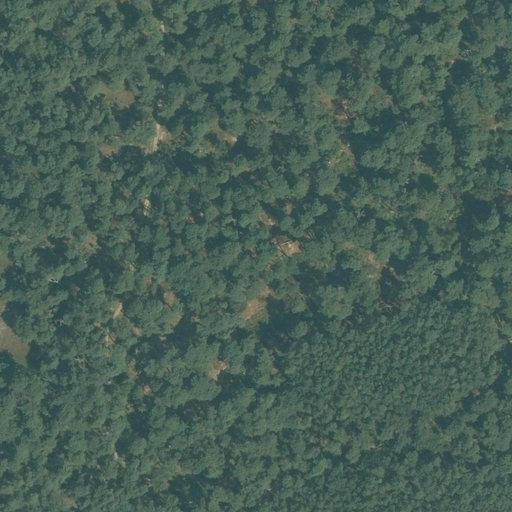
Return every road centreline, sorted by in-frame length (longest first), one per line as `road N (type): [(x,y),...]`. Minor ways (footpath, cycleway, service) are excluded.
road 1 (track): [(183,0),(170,12),(150,221),(129,303),(95,380),(93,403),(114,474),(102,511)]
road 2 (unknown): [(511,343),(432,423),(245,511)]
